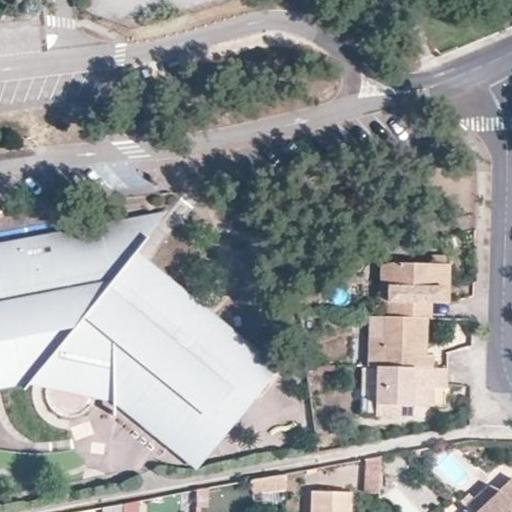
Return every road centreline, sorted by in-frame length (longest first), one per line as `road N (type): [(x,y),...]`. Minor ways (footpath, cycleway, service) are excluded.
road 1 (residential): [(0,163),(233,137),(420,99)]
road 2 (residential): [(420,99),(283,21),(67,64)]
road 3 (residential): [(478,67),(504,127),(504,383),(511,391)]
